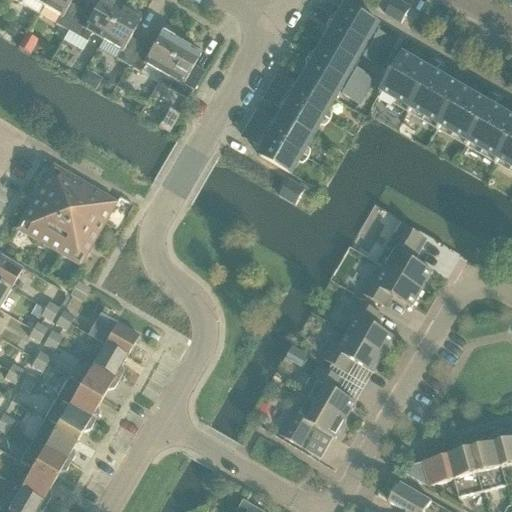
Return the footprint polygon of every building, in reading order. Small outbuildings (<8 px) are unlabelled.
[(11,0),(21,5),(39,16),(44,8),(48,0),(11,0)] [(69,33),(82,11),(71,5),(73,0),(48,0),(44,8),(61,18),(57,26),(69,33)] [(104,42),(124,7),(112,0),(106,0),(105,0),(102,0),(92,17),(82,11),(69,33),(87,44),(92,36),(104,42)] [(402,24),(411,9),(396,0),(394,0),(385,15),(402,24)] [(380,34),(378,37),(374,35),(380,24),(347,6),(340,18),(344,20),(340,26),(389,54),(395,43),(380,34)] [(129,67),(142,46),(131,39),(142,21),(139,19),(140,16),(124,7),(104,42),(121,52),(117,60),(129,67)] [(381,68),(389,54),(340,26),(336,34),(332,32),(326,44),(357,63),(363,53),(367,55),(365,59),(381,68)] [(451,54),(461,37),(450,31),(440,47),(451,54)] [(164,77),(184,41),(168,32),(166,35),(163,33),(152,52),(142,46),(129,67),(141,75),(146,67),(164,77)] [(21,48),(31,54),(38,41),(28,35),(21,48)] [(169,90),(177,94),(177,95),(189,102),(202,80),(191,74),(202,56),(199,54),(200,51),(184,41),(164,77),(174,83),(169,90)] [(352,72),(357,63),(326,44),(319,56),(322,58),(318,64),(367,92),(374,80),(358,71),(356,75),(352,72)] [(433,74),(430,72),(403,57),(382,93),(412,110),(433,74)] [(359,105),(367,92),(318,64),(314,72),(311,70),(304,81),(336,99),(341,90),(346,93),(344,96),(359,105)] [(510,87),(511,83),(511,66),(508,65),(499,81),(510,87)] [(81,82),(96,91),(103,80),(87,71),(81,82)] [(460,89),(435,75),(433,74),(412,110),(440,126),(460,89)] [(336,99),(304,81),(298,91),(294,89),(296,85),(280,76),(274,88),(321,117),(325,110),(329,112),(336,99)] [(317,124),(321,117),(274,88),(266,101),(282,110),(283,107),(288,109),(282,118),(314,137),(321,126),(317,124)] [(491,107),(488,106),(460,89),(440,126),(470,144),(491,107)] [(511,144),(511,119),(493,109),(491,107),(470,144),(502,162),(511,144)] [(314,137),(282,118),(276,129),(272,126),(274,123),(259,114),(251,127),(300,154),(304,147),(307,149),(314,137)] [(296,161),(300,154),(251,127),(244,139),(260,148),(262,144),(266,147),(260,157),(292,176),(299,163),(296,161)] [(511,144),(502,162),(511,168),(511,144)] [(117,204),(55,168),(54,167),(17,231),(80,268),(117,204)] [(280,197),(296,207),(306,190),(289,181),(280,197)] [(2,196),(0,199),(0,211),(10,218),(17,207),(2,196)] [(385,219),(402,226),(408,213),(391,206),(385,219)] [(376,207),(368,220),(377,225),(384,212),(376,207)] [(387,270),(423,291),(433,273),(411,260),(418,248),(396,235),(385,255),(393,259),(387,270)] [(0,511),(0,310),(24,270),(2,257),(0,259),(0,511),(43,511),(51,499),(50,492),(60,474),(66,473),(76,458),(74,450),(84,433),(91,431),(100,415),(98,409),(108,391),(115,390),(124,374),(122,367),(140,337),(101,315),(88,337),(105,346),(82,387),(69,380),(20,464),(33,471),(8,511),(0,511)] [(412,309),(423,291),(387,270),(381,280),(373,275),(361,295),(383,307),(390,296),(412,309)] [(83,304),(90,291),(79,284),(71,297),(83,304)] [(348,335),(385,357),(395,338),(373,325),(380,314),(358,301),(346,320),(354,325),(348,335)] [(57,316),(61,309),(50,303),(46,310),(57,316)] [(52,323),(57,316),(46,310),(42,318),(52,323)] [(61,319),(71,325),(75,318),(65,312),(61,319)] [(67,333),(71,325),(61,319),(56,326),(67,333)] [(34,331),(45,337),(49,330),(38,324),(34,331)] [(40,344),(45,337),(34,331),(30,338),(40,344)] [(49,339),(60,345),(64,339),(53,332),(49,339)] [(374,375),(385,357),(348,335),(342,346),(334,341),(323,360),(345,373),(352,362),(374,375)] [(55,353),(60,345),(49,339),(44,347),(55,353)] [(37,360),(47,366),(51,359),(41,353),(37,360)] [(43,374),(47,366),(37,360),(32,368),(43,374)] [(10,373),(20,379),(24,372),(14,365),(10,373)] [(310,401),(347,422),(357,404),(335,391),(341,380),(319,367),(308,386),(316,391),(310,401)] [(16,386),(20,379),(10,373),(5,380),(16,386)] [(24,381),(35,387),(39,380),(29,373),(24,381)] [(31,395),(35,387),(24,381),(20,388),(31,395)] [(286,421),(297,391),(281,386),(270,415),(286,421)] [(336,440),(347,422),(310,401),(304,411),(296,407),(285,426),(279,436),(301,449),(307,439),(314,427),(336,440)] [(0,422),(11,429),(15,422),(4,415),(0,422)] [(0,432),(7,436),(11,429),(0,422),(0,432)] [(503,469),(511,466),(511,440),(496,445),(503,469)] [(508,488),(503,469),(496,445),(472,451),(485,494),(508,488)] [(460,500),(485,494),(472,451),(449,457),(455,482),(460,500)] [(423,464),(430,489),(439,486),(455,482),(449,457),(423,464)] [(407,475),(430,489),(423,464),(412,467),(407,475)] [(433,511),(429,509),(433,502),(402,484),(390,504),(403,511),(433,511)] [(261,511),(245,502),(239,511),(261,511)]
